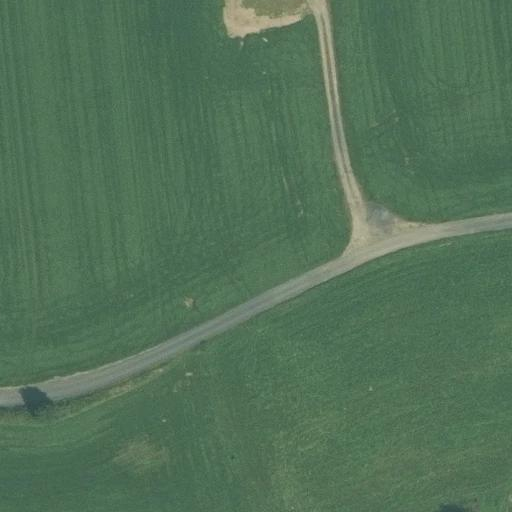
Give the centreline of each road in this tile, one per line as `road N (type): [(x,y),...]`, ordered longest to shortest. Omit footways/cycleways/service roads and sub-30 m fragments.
road 1 (track): [(0,397),(118,373),(379,250),(511,224)]
road 2 (track): [(379,250),(319,0)]
